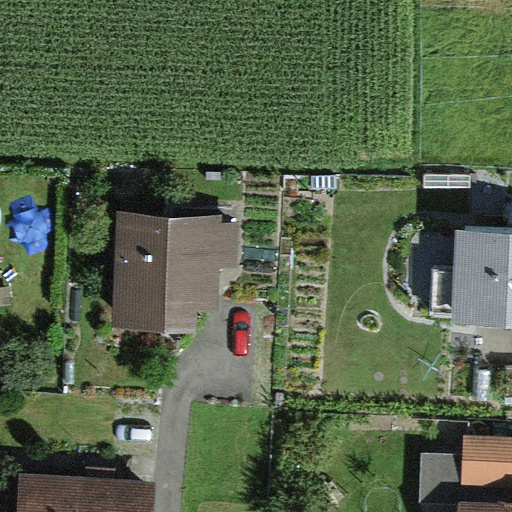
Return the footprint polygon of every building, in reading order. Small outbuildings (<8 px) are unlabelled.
[(209,216),(114,212),(110,309),(205,313),(209,216)] [(511,231),(455,231),(453,323),(511,324),(511,231)] [(420,500),(455,502),(468,502),(469,485),(511,486),(511,436),(466,435),(465,455),(422,453),(420,500)] [(135,511),(137,479),(21,474),(19,511),(135,511)] [(511,511),(511,504),(468,502),(455,502),(454,511),(511,511)]
